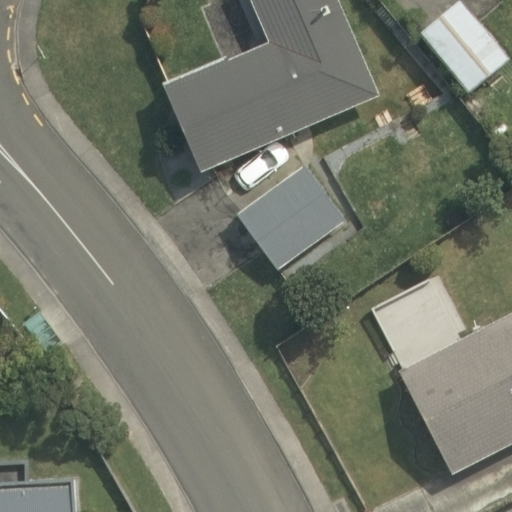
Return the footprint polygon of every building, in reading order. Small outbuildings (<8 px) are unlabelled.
[(159,78),(198,169),(373,93),(332,0),(252,0),(266,32),(159,78)] [(506,55),(456,0),(443,0),(415,25),(470,87),(506,55)] [(304,157),(236,204),(277,263),(345,217),(304,157)] [(370,314),(449,471),(511,439),(511,294),(465,318),(445,277),(370,314)] [(0,511),(70,511),(70,477),(0,478),(0,511)]
